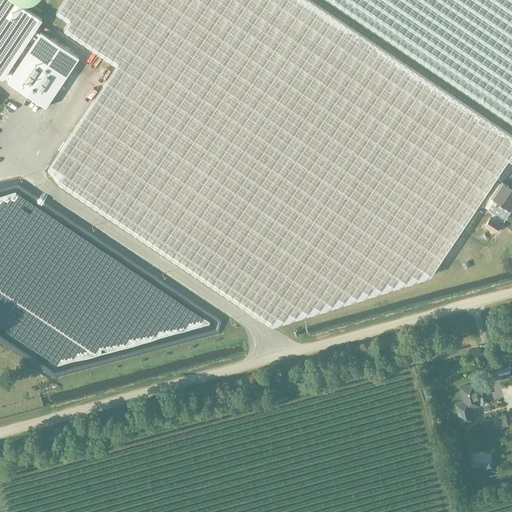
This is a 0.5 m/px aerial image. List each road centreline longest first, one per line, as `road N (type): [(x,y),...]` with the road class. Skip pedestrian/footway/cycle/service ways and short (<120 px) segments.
road 1 (unclassified): [(0,433),(511,293)]
road 2 (unknown): [(288,354),(49,187)]
